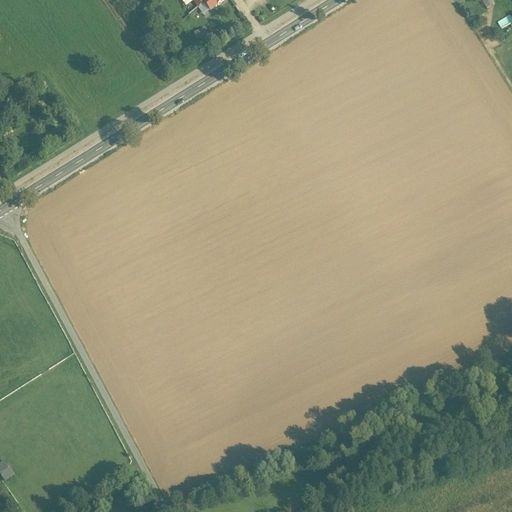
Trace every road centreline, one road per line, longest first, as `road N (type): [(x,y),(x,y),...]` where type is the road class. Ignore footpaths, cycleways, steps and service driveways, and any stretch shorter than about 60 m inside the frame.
road 1 (secondary): [(0,211),(340,0)]
road 2 (unclassified): [(164,511),(0,211)]
